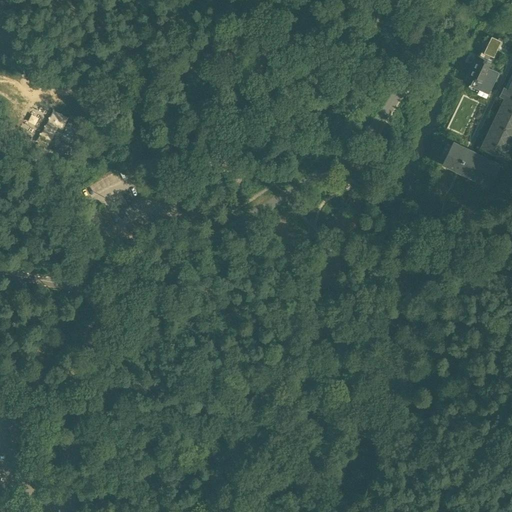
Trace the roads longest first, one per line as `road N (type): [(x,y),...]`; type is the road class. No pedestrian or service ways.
road 1 (track): [(359,403),(379,335),(368,317),(460,169),(511,59)]
road 2 (unclassified): [(177,258),(330,167),(365,137),(449,0)]
road 3 (unclassified): [(71,511),(78,422),(108,335)]
road 4 (unclassified): [(177,258),(96,254),(73,285)]
